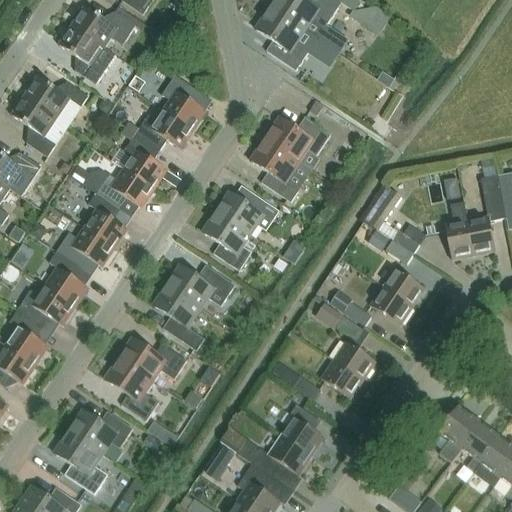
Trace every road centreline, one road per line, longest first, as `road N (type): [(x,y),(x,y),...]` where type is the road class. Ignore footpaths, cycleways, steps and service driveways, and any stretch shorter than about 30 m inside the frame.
road 1 (residential): [(0,474),(239,110),(218,0)]
road 2 (residential): [(341,490),(457,324),(482,324),(511,345)]
